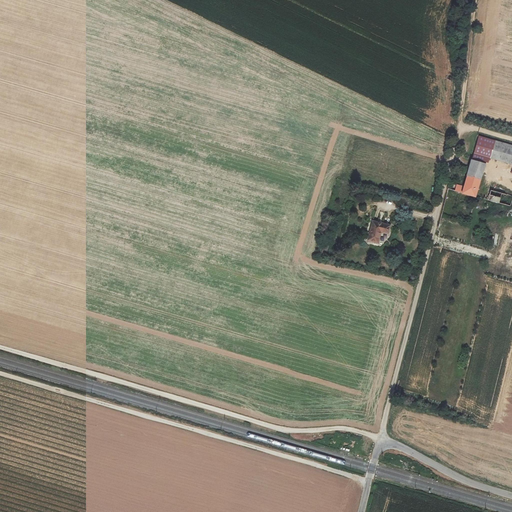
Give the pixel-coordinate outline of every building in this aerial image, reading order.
[(489,148),(491,140),(478,136),(463,186),(458,185),(456,190),(475,194),(489,148)] [(511,145),(491,140),(489,148),(510,154),(511,147),(511,145)] [(511,193),(490,189),(488,198),(511,204),(511,199),(511,193)] [(374,221),(369,240),(379,243),(382,232),(390,234),(392,226),(374,221)] [(355,457),(367,460),(369,452),(368,451),(368,449),(364,448),(364,450),(357,448),(355,457)]
